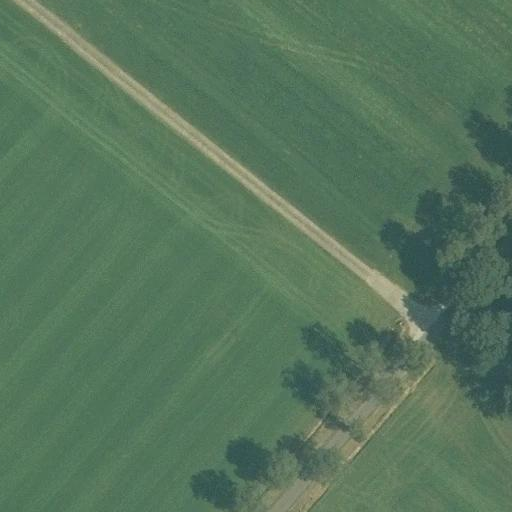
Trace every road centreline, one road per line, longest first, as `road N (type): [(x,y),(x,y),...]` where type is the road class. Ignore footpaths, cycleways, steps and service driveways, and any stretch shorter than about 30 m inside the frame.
road 1 (unknown): [(22,0),(433,328)]
road 2 (unclassified): [(273,511),(511,237)]
